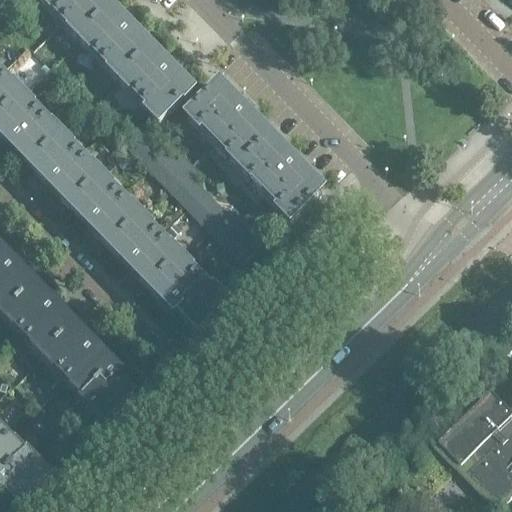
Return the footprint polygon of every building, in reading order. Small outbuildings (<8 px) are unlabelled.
[(111,15),(97,0),(44,0),(39,6),(50,17),(52,14),(71,33),(68,35),(79,46),(111,15)] [(151,55),(111,15),(79,46),(89,57),(92,55),(102,65),(110,74),(108,76),(118,87),(151,55)] [(192,98),(151,55),(118,87),(129,98),(131,96),(143,108),(150,114),(147,117),(158,128),(177,111),(183,104),(185,106),(192,98)] [(0,122),(24,100),(13,89),(10,92),(0,81),(0,122)] [(271,144),(219,91),(187,122),(239,175),(271,144)] [(63,141),(53,130),(50,132),(32,113),(34,111),(24,100),(0,122),(0,141),(31,173),(63,141)] [(185,177),(176,167),(148,138),(131,155),(241,268),(258,252),(251,244),(239,232),(227,219),(210,202),(194,186),(185,177)] [(103,181),(92,170),(90,173),(71,154),(74,152),(63,141),(31,173),(70,213),(103,181)] [(322,197),(271,144),(239,175),(290,228),(322,197)] [(192,170),(183,161),(176,167),(185,177),(192,170)] [(201,179),(192,170),(185,177),(194,186),(201,179)] [(143,222),(132,211),(129,214),(118,202),(111,195),(114,192),(103,181),(70,213),(110,254),(143,222)] [(245,225),(233,213),(227,219),(239,232),(245,225)] [(182,263),(171,252),(169,254),(151,236),(153,233),(143,222),(110,254),(150,295),(182,263)] [(257,237),(245,225),(239,232),(251,244),(257,237)] [(35,291),(0,255),(0,320),(2,323),(35,291)] [(227,308),(214,296),(211,298),(190,276),(193,274),(182,263),(150,295),(173,319),(177,316),(197,337),(227,308)] [(75,332),(35,291),(2,323),(13,334),(16,332),(34,351),(31,353),(42,364),(75,332)] [(114,373),(75,332),(42,364),(53,375),(55,372),(74,391),(71,394),(82,405),(83,404),(114,373)] [(104,428),(133,399),(118,384),(121,380),(114,373),(83,404),(93,414),(91,415),(104,428)] [(511,392),(511,393),(511,416),(501,405),(493,397),(491,395),(438,447),(500,510),(501,511),(511,499),(511,392)] [(0,484),(26,459),(16,448),(13,450),(0,436),(0,484)] [(498,511),(500,510),(438,447),(433,451),(493,511),(498,511)] [(19,510),(49,481),(36,469),(35,470),(26,460),(27,459),(26,459),(0,484),(0,496),(1,498),(4,494),(19,510)]
